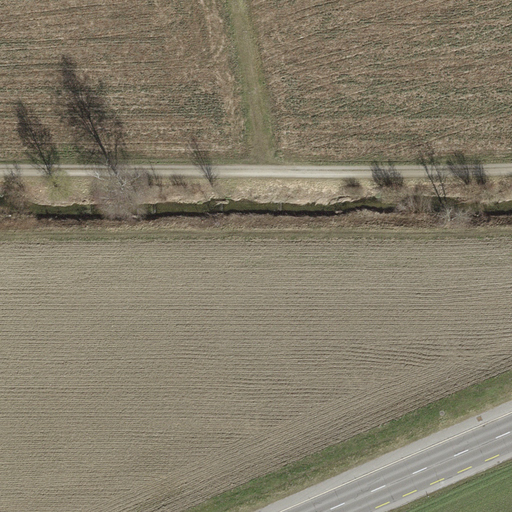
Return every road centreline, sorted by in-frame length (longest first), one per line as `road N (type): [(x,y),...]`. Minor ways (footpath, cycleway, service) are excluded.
road 1 (track): [(0,175),(511,171)]
road 2 (primary): [(329,511),(511,433)]
road 3 (track): [(231,0),(270,174)]
